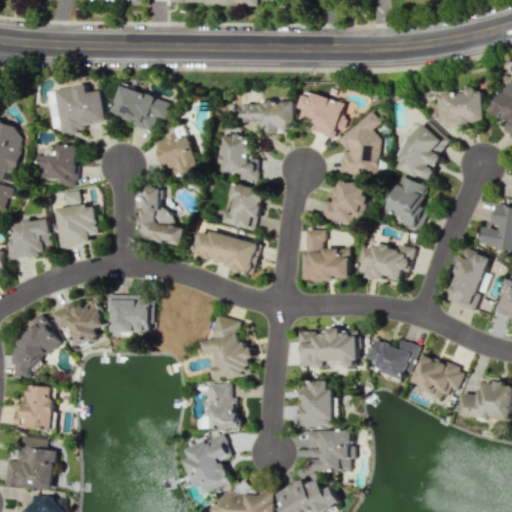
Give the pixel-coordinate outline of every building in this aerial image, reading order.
[(511,82),(507,80),(491,111),(501,116),(502,114),(510,118),(503,132),(511,136),(511,82)] [(105,89),(90,92),(89,84),(49,90),(51,99),(56,128),(63,126),(64,131),(111,123),(105,89)] [(154,129),(158,116),(168,119),(174,101),(122,86),(114,112),(128,116),(126,121),(154,129)] [(486,123),(484,88),(445,90),(446,103),(439,104),(440,125),(486,123)] [(314,133),(336,136),(337,129),(344,130),(348,103),(330,101),(331,95),(314,93),(314,96),(304,94),(300,119),(315,121),(314,133)] [(297,102),(240,101),(240,121),(262,121),(262,131),(289,131),(289,129),(297,129),(297,102)] [(379,173),(380,152),(382,150),(383,138),(375,128),(382,121),(373,110),(339,138),(346,147),(353,147),(343,155),(342,174),(361,174),(363,173),(379,173)] [(0,179),(15,183),(28,128),(0,121),(0,179)] [(401,167),(432,180),(451,135),(420,122),(401,167)] [(177,177),(199,170),(187,125),(180,127),(181,132),(157,139),(164,164),(173,162),(177,177)] [(259,180),(260,158),(253,158),(254,137),(226,136),(224,171),(242,172),(242,179),(259,180)] [(79,145),(59,145),(59,152),(39,152),(39,178),(59,178),(59,185),(79,185),(79,145)] [(388,213),(424,226),(430,209),(423,206),(431,185),(402,175),(388,213)] [(367,184),(340,179),(336,202),(326,200),(323,217),(353,223),(355,216),(364,218),(369,195),(365,194),(367,184)] [(0,208),(7,210),(14,187),(0,183),(0,208)] [(221,221),(257,230),(266,191),(236,184),(230,210),(224,209),(221,221)] [(163,186),(146,186),(146,206),(141,206),(141,241),(186,241),(186,229),(176,229),(176,219),(163,219),(163,186)] [(68,204),(82,202),(81,190),(66,191),(68,204)] [(101,233),(96,203),(58,209),(64,246),(93,241),(92,235),(101,233)] [(480,246),(511,248),(511,205),(495,204),(493,227),(482,226),(480,246)] [(17,246),(10,247),(11,258),(55,252),(51,217),(14,222),(17,246)] [(262,244),(202,228),(196,253),(229,262),(228,266),(254,273),(262,244)] [(351,248),(328,248),(327,229),(307,229),(308,280),(336,280),(336,277),(352,277),(351,248)] [(366,247),(360,273),(386,279),(387,276),(403,280),(405,271),(411,272),(416,247),(399,244),(399,247),(377,242),(375,249),(366,247)] [(493,256),(466,247),(448,300),(476,310),(483,290),(487,292),(493,274),(487,272),(493,256)] [(498,314),(511,316),(511,279),(507,278),(498,314)] [(154,295),(109,294),(109,311),(114,311),(113,334),(153,335),(154,295)] [(52,311),(60,330),(64,328),(72,345),(100,334),(97,328),(108,323),(98,299),(74,309),(72,303),(52,311)] [(239,316),(214,320),(217,338),(204,341),(207,354),(214,353),(217,365),(213,366),(216,378),(230,375),(231,378),(253,374),(250,358),(255,357),(253,345),(245,347),(239,316)] [(65,345),(46,318),(15,339),(23,350),(9,360),(21,376),(65,345)] [(301,366),(336,365),(336,360),(345,360),(345,366),(360,365),(359,329),(300,331),(301,366)] [(418,344),(402,340),(400,346),(376,339),(370,358),(379,361),(376,371),(407,380),(418,344)] [(415,382),(422,384),(420,390),(442,397),(443,392),(449,394),(451,386),(460,389),(466,368),(423,355),(415,382)] [(303,426),(330,426),(330,419),(334,419),(335,388),(330,388),(330,380),(304,380),(303,426)] [(511,420),(511,415),(511,383),(483,380),(482,394),(464,392),(462,415),(511,420)] [(52,429),(55,383),(45,382),(44,386),(27,385),(26,405),(17,405),(15,426),(52,429)] [(209,383),(211,428),(240,427),(239,396),(232,396),(232,382),(209,383)] [(351,469),(351,458),(355,458),(354,430),(312,430),(312,469),(351,469)] [(187,448),(191,457),(185,459),(196,487),(203,485),(206,492),(232,483),(224,459),(232,456),(224,434),(187,448)] [(7,484),(54,489),(59,449),(49,448),(50,438),(23,436),(20,460),(10,459),(7,484)] [(326,511),(343,503),(333,485),(326,489),(320,478),(308,484),(305,479),(279,492),(286,505),(279,509),(280,511),(326,511)] [(275,511),(275,492),(244,492),(239,486),(211,507),(215,511),(275,511)] [(68,511),(61,504),(51,493),(47,498),(42,492),(19,511),(68,511)]
